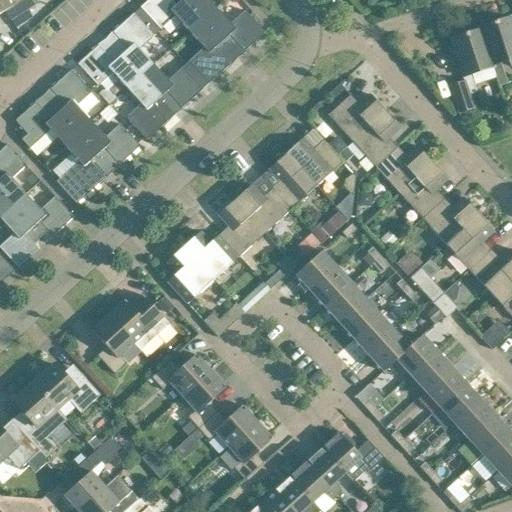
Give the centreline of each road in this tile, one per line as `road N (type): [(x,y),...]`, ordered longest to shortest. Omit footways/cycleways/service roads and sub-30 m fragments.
road 1 (residential): [(0,339),(302,63),(312,41)]
road 2 (residential): [(334,392),(300,424),(225,344),(270,303),(344,383)]
road 3 (residential): [(511,204),(366,39)]
road 4 (residential): [(444,511),(334,392)]
road 5 (residential): [(0,98),(106,0)]
